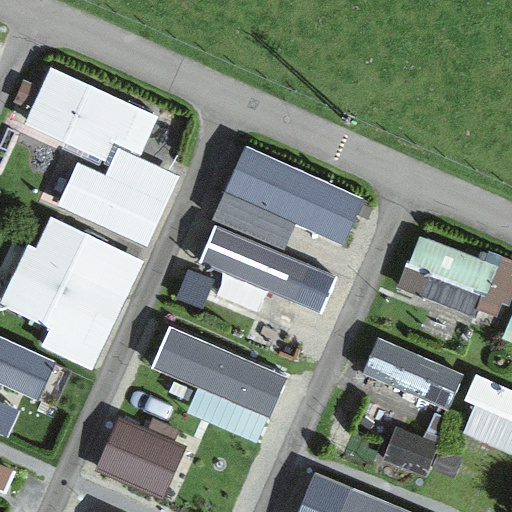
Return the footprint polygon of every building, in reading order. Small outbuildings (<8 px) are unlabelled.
[(57,203),(149,245),(182,173),(142,155),(161,113),(52,64),(24,126),(80,152),(57,203)] [(343,257),(370,197),(251,144),(194,270),(316,325),(346,259),(343,257)] [(3,305),(52,325),(43,347),(96,369),(145,252),(43,210),(3,305)] [(398,291),(504,323),(511,297),(511,258),(416,230),(398,291)] [(172,322),(154,368),(202,387),(191,414),(261,442),(290,370),(172,322)] [(0,331),(0,384),(42,401),(61,356),(0,331)] [(362,371),(445,413),(465,374),(382,332),(362,371)] [(458,431),(511,453),(511,386),(482,374),(458,431)] [(97,468),(168,498),(190,446),(119,416),(97,468)] [(418,511),(317,470),(299,511),(418,511)]
